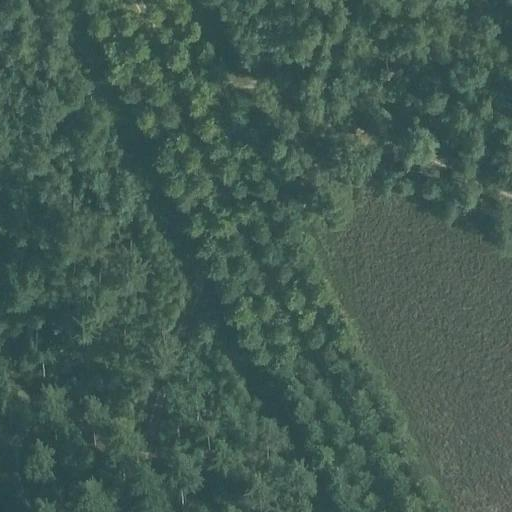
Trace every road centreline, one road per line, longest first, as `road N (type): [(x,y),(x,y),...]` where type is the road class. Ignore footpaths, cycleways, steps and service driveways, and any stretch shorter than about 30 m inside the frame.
road 1 (track): [(115,511),(229,190),(180,84)]
road 2 (track): [(151,27),(511,192)]
road 3 (track): [(393,511),(229,190)]
road 4 (track): [(0,383),(211,511)]
